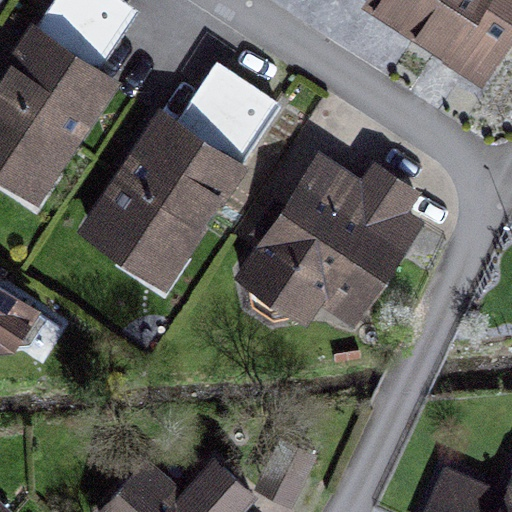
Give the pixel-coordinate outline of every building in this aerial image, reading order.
[(55,0),(37,28),(31,24),(0,71),(0,180),(39,206),(121,83),(101,70),(140,10),(124,0),(55,0)] [(511,0),(366,0),(366,1),(362,8),(484,88),(511,44),(511,0)] [(179,120),(159,107),(77,230),(167,289),(248,166),(243,162),(282,105),(217,62),(179,120)] [(362,179),(319,150),(234,280),(308,328),(322,306),(356,328),(426,221),(411,211),(424,192),(375,160),(362,179)] [(43,310),(0,283),(0,354),(15,354),(43,310)] [(183,490),(147,458),(99,511),(245,511),(259,497),(213,457),(183,490)] [(511,511),(511,474),(505,490),(447,465),(425,511),(511,511)] [(12,511),(0,500),(0,511),(12,511)]
